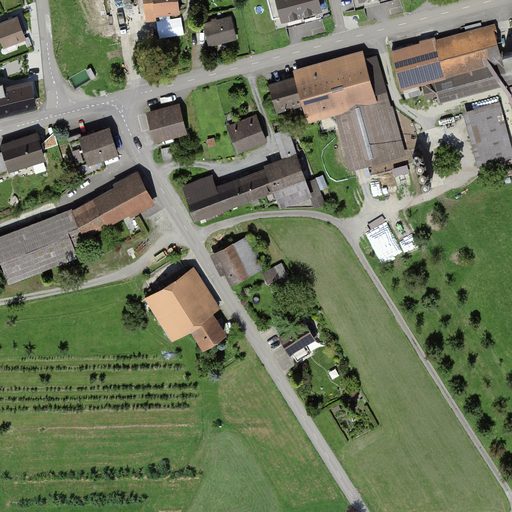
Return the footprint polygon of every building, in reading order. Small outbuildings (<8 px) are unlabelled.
[(159,0),(97,0),(101,26),(162,18),(159,0)] [(178,0),(162,0),(164,13),(180,11),(178,0)] [(269,0),(276,25),(326,14),(322,0),(269,0)] [(17,16),(0,23),(0,32),(5,45),(26,37),(17,16)] [(233,16),(205,23),(210,44),(238,37),(233,16)] [(499,21),(443,37),(453,72),(509,56),(499,21)] [(443,37),(394,51),(404,86),(452,72),(443,37)] [(301,73),(272,82),(280,110),(307,102),(312,120),(339,113),(355,168),(411,152),(383,52),(371,55),(369,47),(299,66),(301,73)] [(505,61),(435,80),(441,102),(511,83),(505,61)] [(30,83),(0,89),(0,113),(35,105),(30,83)] [(511,137),(500,101),(466,112),(482,162),(511,152),(511,137)] [(184,103),(151,112),(158,138),(192,129),(184,103)] [(258,113),(228,125),(239,151),(268,139),(258,113)] [(114,129),(113,127),(82,137),(80,133),(69,137),(78,166),(92,162),(93,165),(122,156),(114,129)] [(8,149),(0,151),(0,167),(1,171),(12,168),(13,170),(48,160),(40,131),(6,141),(8,149)] [(302,153),(269,164),(284,205),(316,194),(302,153)] [(403,196),(417,192),(411,165),(396,169),(403,196)] [(267,169),(223,185),(231,208),(275,192),(267,169)] [(140,172),(76,208),(91,235),(155,199),(140,172)] [(218,178),(185,189),(195,219),(228,208),(218,178)] [(72,211),(0,237),(0,256),(9,281),(87,253),(72,211)] [(368,235),(383,264),(404,254),(390,224),(368,235)] [(253,237),(219,251),(233,284),(267,269),(253,237)] [(278,246),(269,249),(275,263),(283,259),(278,246)] [(268,268),(276,285),(292,277),(284,261),(268,268)] [(221,308),(196,266),(148,295),(173,337),(221,308)] [(191,330),(203,348),(228,331),(216,313),(191,330)] [(309,319),(280,335),(290,354),(319,338),(309,319)]
